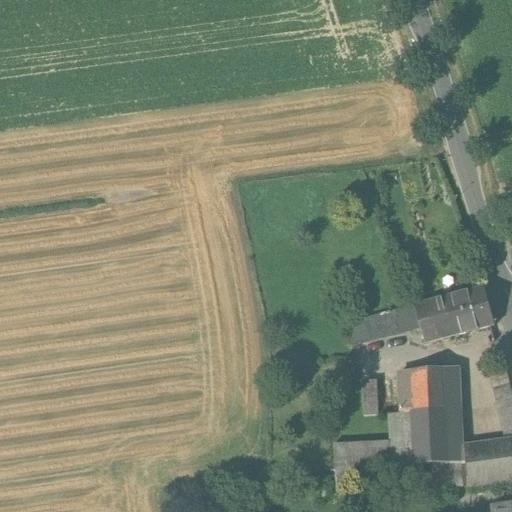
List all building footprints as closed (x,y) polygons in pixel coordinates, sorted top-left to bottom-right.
[(462,294),(445,298),(456,337),(494,327),(484,289),(467,292),(466,288),(460,290),(462,294)] [(445,298),(417,306),(423,329),(427,345),(456,337),(445,298)] [(417,306),(347,324),(353,347),(423,329),(417,306)] [(511,396),(504,368),(504,366),(503,365),(502,365),(501,365),(495,369),(490,369),(506,442),(511,441),(511,396)] [(445,370),(400,373),(402,414),(391,415),(392,442),(393,468),(465,464),(466,464),(465,448),(449,449),(445,370)] [(376,382),(362,383),(363,418),(378,417),(376,382)] [(511,441),(506,442),(465,448),(466,464),(465,464),(467,489),(511,482),(511,441)] [(392,442),(333,445),(335,471),(393,468),(392,442)]
